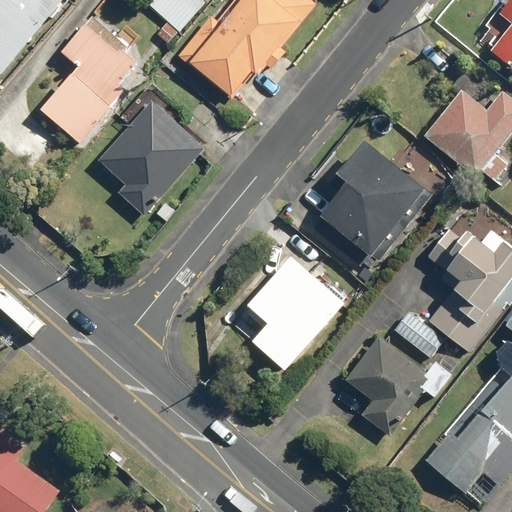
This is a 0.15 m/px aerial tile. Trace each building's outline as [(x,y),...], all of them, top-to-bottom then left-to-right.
[(0,0),(0,77),(67,0),(0,0)] [(205,3),(201,0),(156,0),(151,7),(181,32),(205,3)] [(211,14),(176,58),(231,101),(252,75),(257,78),(316,5),(309,0),(234,0),(219,20),(211,14)] [(511,0),(498,17),(511,27),(490,53),(511,69),(511,0)] [(39,112),(80,146),(124,93),(118,88),(142,60),(91,18),(61,55),(77,68),(39,112)] [(461,92),(423,139),(476,181),(481,175),(494,185),(510,165),(498,155),(511,137),(511,101),(502,94),(487,113),(461,92)] [(117,194),(144,219),(206,151),(152,102),(97,162),(124,187),(117,194)] [(57,141),(28,116),(6,142),(35,167),(57,141)] [(371,277),(434,196),(365,142),(329,187),(339,195),(311,230),(371,277)] [(429,323),(469,354),(503,310),(495,303),(511,281),(511,250),(490,234),(483,243),(468,232),(461,240),(450,231),(427,259),(447,274),(440,282),(453,292),(429,323)] [(250,345),(284,375),(345,306),(290,257),(244,309),(265,328),(250,345)] [(409,313),(395,331),(431,359),(445,341),(409,313)] [(511,333),(511,359),(423,461),(466,498),(485,477),(498,489),(511,473),(511,320),(505,329),(511,333)] [(361,416),(390,439),(436,380),(380,337),(344,383),(371,403),(361,416)] [(0,430),(0,511),(46,511),(60,492),(17,462),(26,449),(0,430)]
